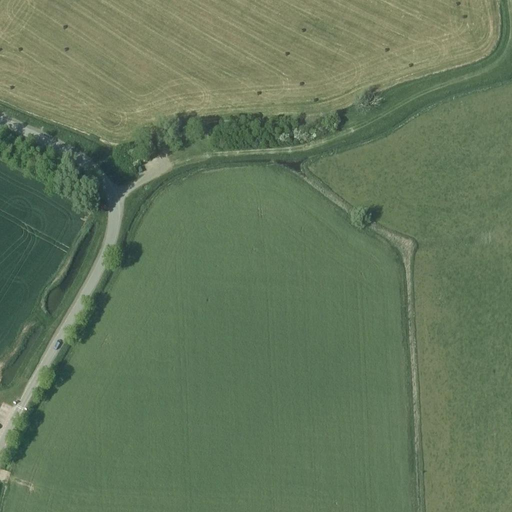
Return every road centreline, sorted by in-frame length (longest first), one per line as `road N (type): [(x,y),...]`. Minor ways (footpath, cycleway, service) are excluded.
road 1 (tertiary): [(0,446),(103,257),(114,216),(92,169),(0,119)]
road 2 (track): [(508,0),(505,54),(483,74),(414,96),(322,144),(171,166)]
